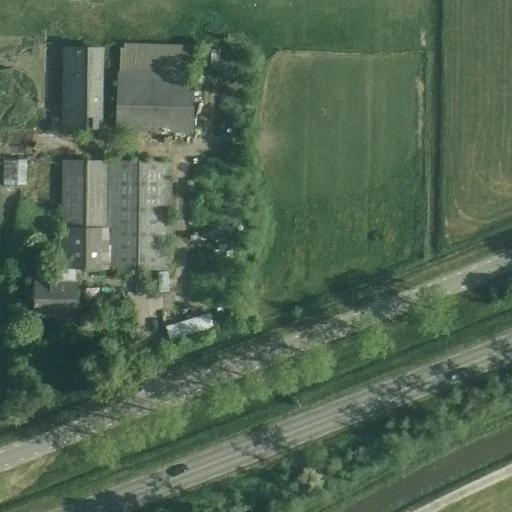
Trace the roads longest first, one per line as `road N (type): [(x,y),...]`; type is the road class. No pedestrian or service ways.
road 1 (unclassified): [(0,458),(511,257)]
road 2 (primary): [(511,349),(93,511)]
